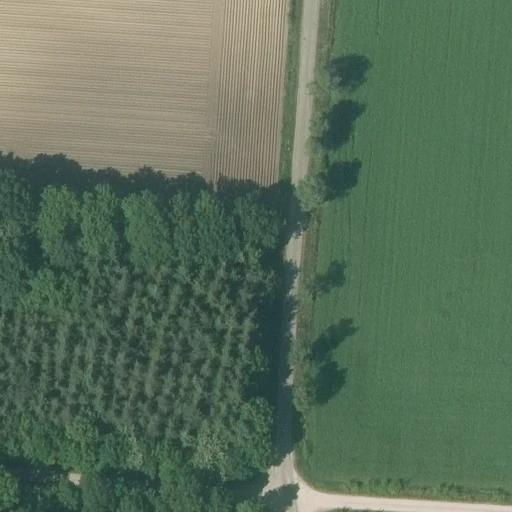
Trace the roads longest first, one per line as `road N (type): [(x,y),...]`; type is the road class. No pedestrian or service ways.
road 1 (unclassified): [(286,511),(281,422),(310,0)]
road 2 (track): [(0,477),(509,511)]
